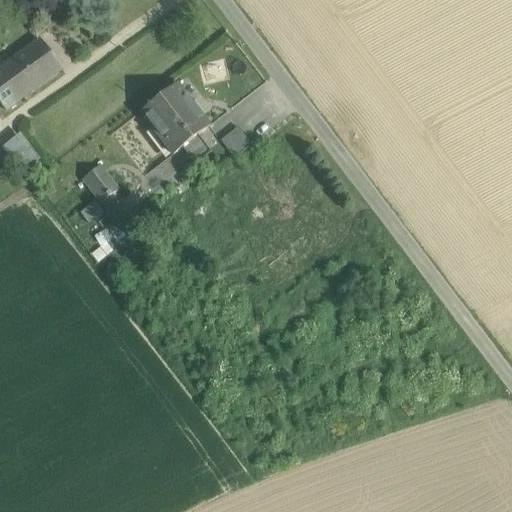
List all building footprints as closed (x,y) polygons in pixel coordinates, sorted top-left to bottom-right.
[(40,40),(0,68),(0,74),(20,102),(62,71),(40,40)] [(0,74),(0,102),(6,111),(20,102),(0,74)] [(210,128),(177,85),(140,113),(173,156),(210,128)] [(238,128),(220,142),(234,160),(252,146),(238,128)] [(21,177),(40,162),(20,138),(1,153),(21,177)] [(119,191),(100,167),(83,180),(101,205),(119,191)] [(95,203),(81,214),(88,224),(103,213),(95,203)] [(114,221),(92,238),(105,254),(127,238),(114,221)]
